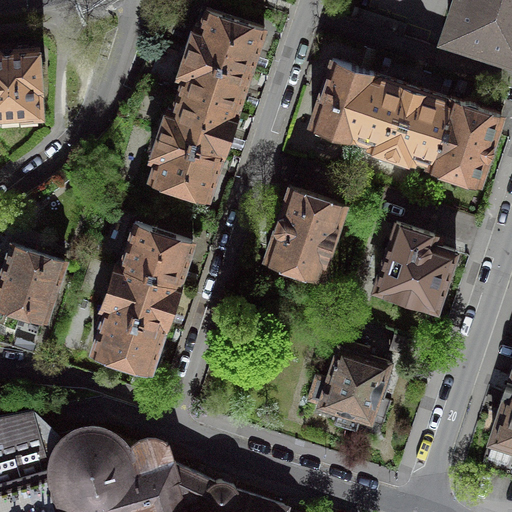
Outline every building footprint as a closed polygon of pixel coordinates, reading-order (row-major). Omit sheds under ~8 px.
[(511,0),(459,0),(449,32),(511,53),(511,0)] [(188,47),(250,68),(257,47),(264,26),(207,7),(201,24),(196,22),(188,47)] [(34,45),(7,47),(0,47),(0,113),(1,119),(20,118),(20,112),(39,110),(34,45)] [(179,90),(236,109),(243,89),(250,68),(188,47),(180,72),(184,74),(179,90)] [(312,119),(355,133),(375,71),(332,57),(329,66),(312,119)] [(430,161),(452,95),(451,95),(451,96),(413,84),(375,71),(355,133),(371,139),(369,143),(413,158),(414,153),(429,158),(429,161),(430,161)] [(160,130),(223,151),(229,130),(236,109),(179,90),(173,106),(169,105),(160,130)] [(452,95),(430,161),(480,178),(502,112),(480,105),(481,104),(479,99),(473,98),(468,96),(463,99),(452,95)] [(216,172),(223,151),(160,130),(152,155),(157,156),(151,173),(209,193),(216,172)] [(304,158),(295,186),(290,184),(284,203),(282,202),(278,215),(274,227),(275,228),(266,255),(321,273),(345,203),(331,198),(334,189),(333,168),(304,158)] [(117,261),(179,282),(186,261),(193,240),(135,220),(122,262),(117,260),(117,261)] [(434,237),(435,233),(396,220),(374,286),(437,307),(456,249),(432,241),(434,237)] [(65,260),(13,242),(0,278),(0,301),(46,317),(55,288),(65,260)] [(103,303),(165,324),(172,303),(179,282),(117,261),(103,303)] [(158,345),(165,324),(103,303),(103,304),(107,306),(93,347),(151,366),(158,345)] [(426,339),(396,329),(390,348),(419,358),(422,348),(426,339)] [(369,349),(370,346),(342,337),(329,377),(316,372),(308,397),(321,401),(319,407),(338,413),(335,422),(374,435),(381,431),(391,399),(384,397),(392,371),(387,369),(389,360),(368,352),(369,349)] [(511,378),(510,383),(508,392),(509,392),(503,410),(502,410),(499,412),(481,465),(511,475),(511,378)] [(283,511),(286,504),(236,488),(235,485),(233,483),(231,481),(229,480),(226,479),(223,478),(220,478),(218,479),(215,480),(175,461),(173,461),(167,442),(166,442),(166,439),(163,437),(156,434),(148,434),(140,436),(134,440),(129,447),(129,449),(128,449),(125,443),(120,437),(115,433),(109,429),(102,426),(96,424),(88,424),(82,425),(77,427),(72,430),(67,433),(63,437),(33,408),(32,406),(0,411),(0,511),(283,511)]
